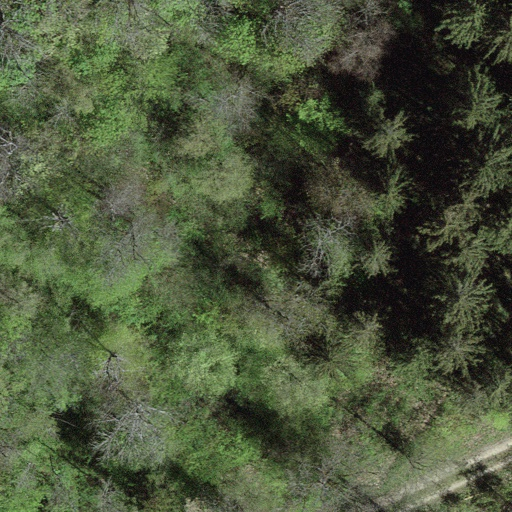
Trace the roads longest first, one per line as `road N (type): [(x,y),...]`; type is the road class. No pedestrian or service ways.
road 1 (track): [(372,511),(511,263)]
road 2 (track): [(511,449),(374,511)]
